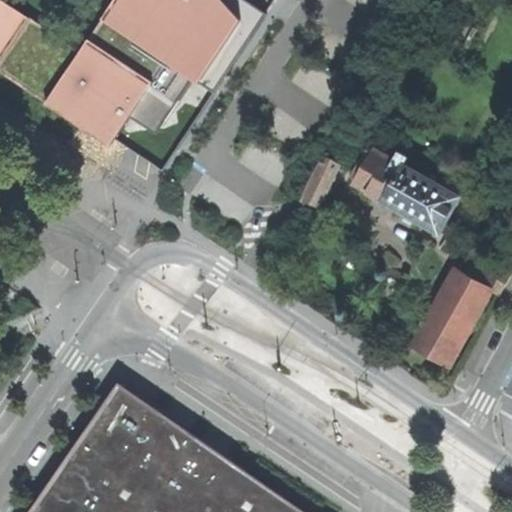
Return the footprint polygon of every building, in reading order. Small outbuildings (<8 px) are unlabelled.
[(167,61),(213,92),(241,52),(266,13),(246,0),(114,0),(81,51),(4,0),(0,0),(0,62),(115,139),(167,61)] [(0,71),(111,146),(115,139),(0,62),(0,71)] [(426,224),(440,232),(461,195),(447,188),(449,184),(420,167),(418,171),(375,147),(354,183),(397,207),(394,212),(404,217),(423,228),(426,224)] [(329,153),(324,162),(322,161),(306,189),(302,201),(321,206),(339,168),(332,165),(337,157),(329,153)] [(418,345),(451,363),(491,289),(500,293),(511,270),(473,250),(471,248),(418,345)] [(30,511),(306,511),(120,383),(30,511)]
